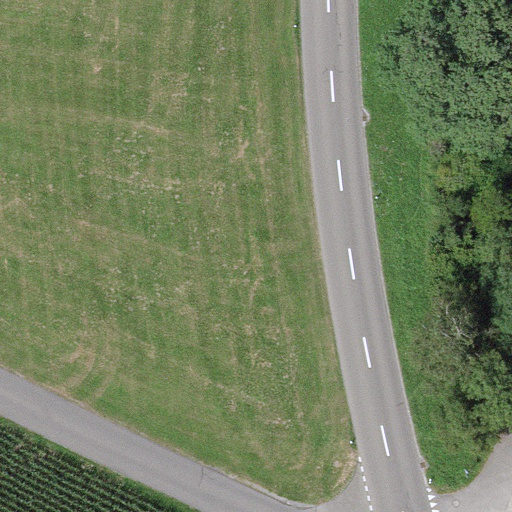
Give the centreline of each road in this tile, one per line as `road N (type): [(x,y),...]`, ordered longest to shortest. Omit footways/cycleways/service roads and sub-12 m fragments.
road 1 (tertiary): [(404,511),(346,206),(332,0)]
road 2 (unclassified): [(250,511),(0,392)]
